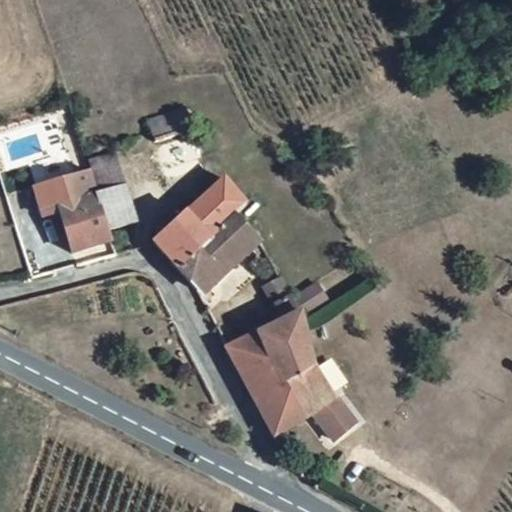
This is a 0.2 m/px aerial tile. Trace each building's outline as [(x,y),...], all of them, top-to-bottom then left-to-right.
[(175,123),(139,133),(144,156),(182,147),(175,123)] [(84,172),(93,202),(117,196),(108,166),(84,172)] [(80,180),(28,195),(37,227),(56,222),(70,264),(105,255),(101,243),(130,235),(117,196),(93,202),(88,203),(80,180)] [(173,281),(190,304),(250,257),(235,232),(247,221),(223,193),(148,253),(173,281)] [(305,315),(330,301),(318,281),(294,295),(305,315)] [(294,327),(272,292),(256,302),(272,334),(219,360),(267,455),(301,426),(320,454),(344,438),(311,386),(294,327)]
